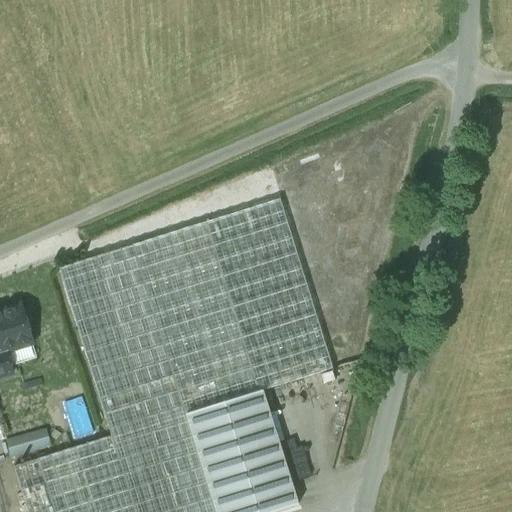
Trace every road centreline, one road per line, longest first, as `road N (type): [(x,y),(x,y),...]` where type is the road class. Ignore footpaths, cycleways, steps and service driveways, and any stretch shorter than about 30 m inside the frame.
road 1 (unclassified): [(0,253),(410,72),(466,77)]
road 2 (tertiary): [(362,511),(466,77)]
